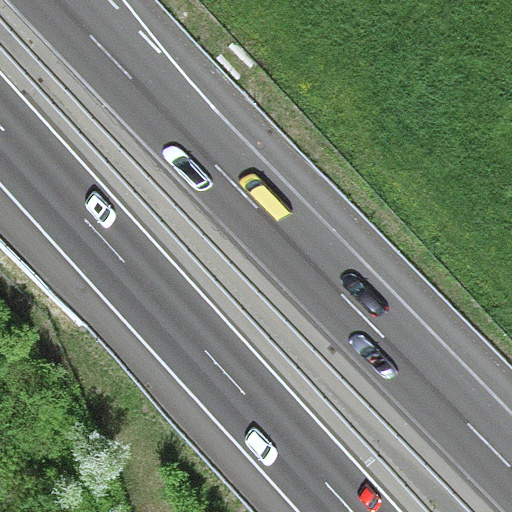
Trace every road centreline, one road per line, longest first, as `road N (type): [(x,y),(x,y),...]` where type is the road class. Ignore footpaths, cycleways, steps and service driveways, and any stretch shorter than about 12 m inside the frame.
road 1 (motorway): [(511,475),(52,0)]
road 2 (motorway): [(0,128),(347,511)]
